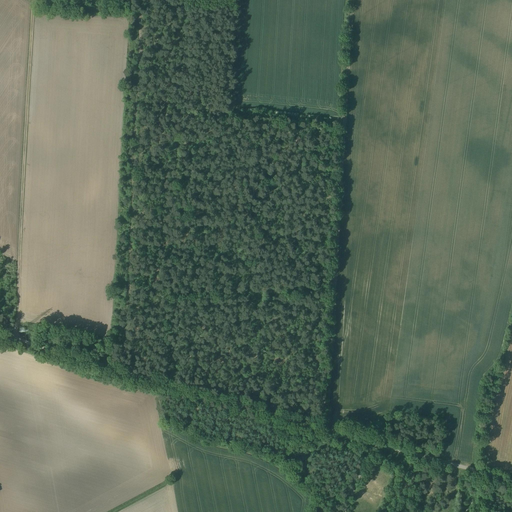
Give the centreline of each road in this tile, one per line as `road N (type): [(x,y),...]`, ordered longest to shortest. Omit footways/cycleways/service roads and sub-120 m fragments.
road 1 (unclassified): [(373,444),(106,370)]
road 2 (unclassified): [(511,481),(373,444)]
